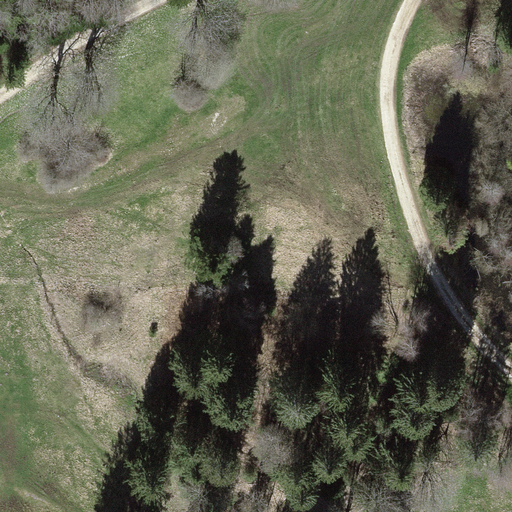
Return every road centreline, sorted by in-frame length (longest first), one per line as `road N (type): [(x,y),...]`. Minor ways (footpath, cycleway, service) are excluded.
road 1 (track): [(511,367),(480,340),(440,284),(391,160),(398,41),(418,0)]
road 2 (track): [(0,99),(161,0)]
